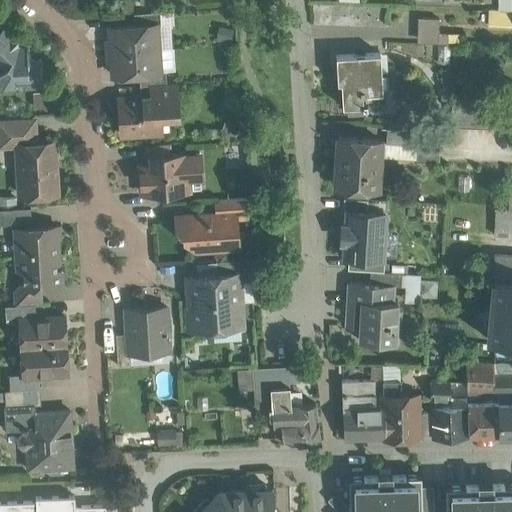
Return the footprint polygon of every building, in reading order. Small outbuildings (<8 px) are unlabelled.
[(511,0),(499,0),(499,10),(511,11),(511,0)] [(498,10),(490,10),(489,26),(498,27),(498,10)] [(511,11),(499,10),(498,10),(498,27),(511,27),(511,11)] [(161,12),(134,14),(135,26),(157,24),(157,26),(161,25),(161,12)] [(419,39),(439,40),(440,16),(420,15),(419,39)] [(135,26),(110,27),(111,51),(158,48),(157,26),(157,24),(135,26)] [(0,65),(3,68),(4,70),(9,64),(12,68),(13,74),(29,73),(28,60),(28,47),(19,47),(8,37),(11,34),(9,32),(9,28),(4,28),(2,26),(0,28),(0,65)] [(158,48),(111,51),(113,75),(139,74),(160,72),(160,71),(158,48)] [(380,53),(336,56),(338,82),(341,82),(343,106),(350,106),(363,105),(363,102),(363,93),(381,92),(382,91),(380,53)] [(12,68),(9,64),(4,70),(3,68),(0,70),(0,83),(4,87),(42,85),(41,59),(28,60),(29,73),(13,74),(12,68)] [(160,72),(139,74),(140,86),(151,85),(166,84),(166,71),(160,71),(160,72)] [(166,84),(151,85),(152,97),(159,96),(160,114),(171,114),(170,97),(177,96),(176,83),(166,84)] [(151,85),(140,86),(141,98),(152,97),(151,85)] [(50,92),(34,93),(34,106),(51,105),(50,92)] [(381,92),(363,93),(363,102),(367,102),(367,103),(382,103),(381,92)] [(141,98),(119,99),(121,135),(161,132),(160,114),(159,96),(152,97),(141,98)] [(496,104),(452,103),(451,127),(495,128),(496,104)] [(509,106),(496,104),(495,128),(508,129),(509,106)] [(363,105),(350,106),(351,114),(364,113),(363,106),(363,105)] [(32,118),(0,119),(0,134),(17,134),(33,133),(32,118)] [(415,130),(387,128),(386,143),(416,145),(415,130)] [(33,133),(17,134),(18,145),(34,144),(33,133)] [(380,140),(338,137),(335,185),(377,188),(380,140)] [(34,144),(18,145),(21,196),(56,194),(53,142),(34,144)] [(440,142),(417,142),(418,162),(439,163),(440,142)] [(170,144),(144,146),(145,159),(151,158),(151,157),(171,156),(170,144)] [(171,156),(151,157),(151,158),(145,159),(146,166),(141,166),(143,193),(188,191),(188,178),(201,178),(200,156),(186,156),(186,155),(171,156)] [(347,211),(367,212),(368,200),(344,198),(343,212),(347,212),(347,211)] [(247,199),(214,201),(215,213),(234,212),(234,220),(248,219),(247,199)] [(511,208),(508,208),(495,207),(494,235),(511,236),(511,208)] [(31,208),(0,209),(0,224),(32,223),(31,208)] [(383,258),(386,213),(367,212),(347,211),(347,212),(346,225),(342,225),(341,241),(345,242),(344,257),(349,258),(383,260),(383,258)] [(215,213),(178,215),(178,226),(186,233),(186,239),(199,250),(236,248),(234,220),(234,212),(215,213)] [(58,226),(15,229),(17,257),(57,254),(56,240),(58,237),(58,226)] [(57,254),(17,257),(17,269),(24,274),(24,281),(23,282),(24,291),(24,292),(41,291),(41,285),(61,284),(61,272),(57,270),(56,264),(58,264),(57,254)] [(511,255),(493,254),(493,278),(511,279),(511,255)] [(385,258),(383,258),(383,260),(349,258),(348,270),(370,271),(384,272),(385,258)] [(250,259),(214,261),(215,273),(239,272),(240,281),(251,280),(250,259)] [(384,272),(370,271),(370,283),(399,285),(399,286),(406,287),(406,273),(384,272)] [(215,273),(187,275),(191,330),(243,326),(240,281),(239,272),(215,273)] [(511,279),(493,278),(492,306),(485,305),(483,323),(489,323),(488,339),(511,341),(511,279)] [(437,279),(425,279),(424,294),(437,294),(437,279)] [(370,283),(349,282),(346,326),(360,327),(359,340),(395,342),(398,302),(393,302),(394,286),(399,286),(399,285),(370,283)] [(263,286),(252,286),(253,302),(264,301),(263,286)] [(41,291),(24,292),(24,291),(15,291),(16,305),(35,304),(42,303),(41,291)] [(16,305),(5,305),(6,321),(19,320),(19,319),(35,318),(35,304),(16,305)] [(166,307),(126,309),(127,333),(129,353),(130,353),(168,351),(166,307)] [(35,318),(19,319),(19,320),(21,347),(65,344),(64,316),(35,318)] [(127,333),(116,334),(118,366),(131,365),(130,353),(129,353),(127,333)] [(494,344),(482,343),(481,353),(494,353),(494,344)] [(65,344),(21,347),(23,373),(23,375),(39,374),(67,372),(65,344)] [(494,364),(466,363),(467,390),(480,391),(493,392),(494,374),(494,364)] [(299,365),(253,368),(254,384),(270,383),(271,387),(289,385),(289,382),(300,381),(299,365)] [(39,374),(23,375),(23,373),(9,374),(9,389),(39,388),(39,374)] [(511,375),(494,374),(493,392),(498,392),(498,402),(511,402),(511,375)] [(375,380),(342,380),(343,409),(368,408),(368,403),(374,402),(375,380)] [(400,381),(383,381),(384,407),(385,438),(418,437),(418,435),(431,435),(432,435),(431,411),(417,412),(417,395),(401,396),(400,381)] [(450,382),(430,382),(431,398),(451,399),(450,382)] [(270,383),(254,384),(255,408),(272,407),(270,387),(271,387),(270,383)] [(315,404),(291,405),(289,385),(271,387),(270,387),(272,407),(273,424),(281,423),(283,441),(302,446),(321,445),(315,404)] [(39,388),(9,390),(9,389),(4,390),(5,404),(5,405),(34,404),(40,403),(39,388)] [(480,391),(467,390),(467,402),(480,402),(480,391)] [(511,401),(511,402),(498,402),(499,434),(511,433),(511,401)] [(480,402),(467,402),(468,407),(469,435),(499,434),(498,402),(480,402)] [(69,409),(35,411),(34,404),(5,405),(5,404),(3,404),(5,430),(25,428),(26,432),(22,433),(18,437),(18,443),(22,447),(26,447),(28,468),(73,466),(69,409)] [(368,408),(343,409),(344,439),(385,438),(384,407),(368,408)] [(468,407),(431,407),(431,411),(432,435),(431,435),(432,437),(469,436),(469,435),(468,407)] [(281,423),(273,424),(276,437),(275,439),(283,441),(281,423)] [(377,473),(377,477),(348,478),(349,511),(421,511),(420,476),(391,476),(391,472),(377,473)] [(478,482),(478,486),(445,487),(445,511),(511,511),(511,485),(492,486),(492,482),(478,482)] [(63,502),(53,502),(52,500),(51,500),(51,502),(21,503),(20,501),(19,501),(19,511),(106,511),(107,508),(105,508),(105,510),(65,511),(64,486),(62,486),(63,502)] [(272,511),(272,489),(220,491),(200,511),(272,511)]
